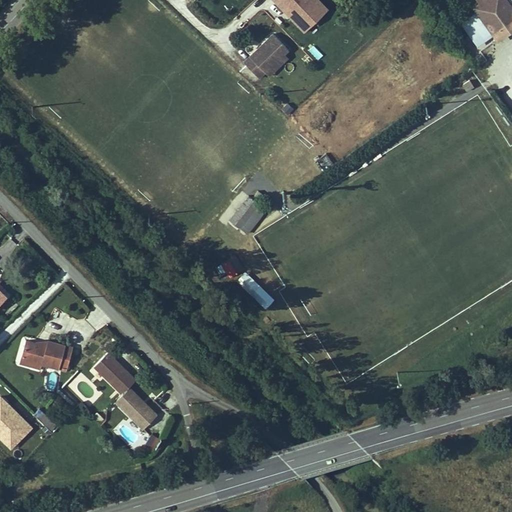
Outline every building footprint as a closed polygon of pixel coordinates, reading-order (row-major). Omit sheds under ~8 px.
[(325,10),(315,0),(270,0),(277,6),(280,3),(292,14),(288,18),(302,32),(325,10)] [(511,0),(481,0),(480,1),(483,7),(478,11),(481,16),(466,28),(478,42),(483,49),(488,45),(499,36),(505,43),(511,37),(511,0)] [(292,14),(280,3),(277,6),(288,18),(292,14)] [(308,38),(331,16),(325,10),(302,32),(308,38)] [(287,60),(291,56),(276,40),(253,62),(255,65),(249,71),(261,84),(268,78),(287,60)] [(315,45),(310,49),(318,59),(323,55),(315,45)] [(271,82),(290,64),(287,60),(268,78),(271,82)] [(249,71),(255,65),(253,62),(246,68),(249,71)] [(475,75),(468,81),(473,87),(480,81),(475,75)] [(268,199),(264,195),(262,194),(256,200),(262,206),(268,199)] [(270,214),(262,206),(256,200),(252,197),(230,220),(236,225),(240,229),(249,237),(270,214)] [(232,259),(219,263),(224,278),(237,274),(232,259)] [(0,299),(10,290),(0,280),(0,299)] [(26,337),(22,359),(44,363),(69,368),(74,342),(48,337),(47,342),(26,337)] [(143,374),(114,345),(100,360),(129,388),(136,381),(143,374)] [(44,363),(22,359),(20,364),(43,369),(44,363)] [(165,410),(136,381),(129,388),(122,396),(151,425),(165,410)] [(50,429),(56,422),(40,409),(35,415),(50,429)] [(155,450),(160,437),(151,433),(145,446),(155,450)] [(56,477),(50,463),(58,459),(54,448),(31,458),(42,483),(56,477)]
